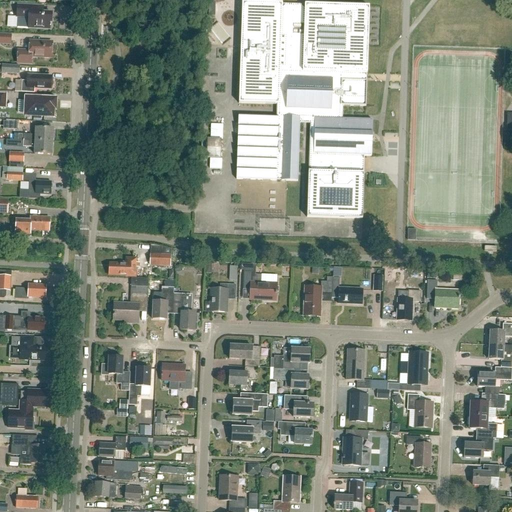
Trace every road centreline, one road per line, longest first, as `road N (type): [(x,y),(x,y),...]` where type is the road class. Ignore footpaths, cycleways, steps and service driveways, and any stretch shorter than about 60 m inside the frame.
road 1 (secondary): [(68,511),(93,0)]
road 2 (residential): [(317,511),(330,332)]
road 3 (residential): [(442,511),(450,341)]
road 4 (residential): [(200,511),(209,347)]
road 5 (residential): [(209,347),(210,328),(330,332)]
road 6 (residential): [(330,332),(450,341)]
